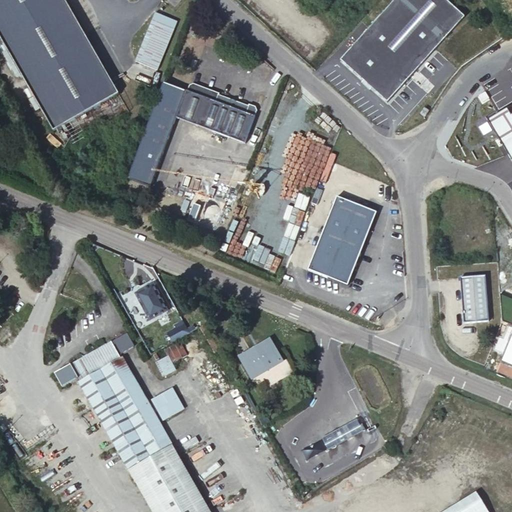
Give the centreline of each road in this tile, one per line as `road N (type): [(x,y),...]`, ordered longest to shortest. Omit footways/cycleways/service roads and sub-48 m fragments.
road 1 (tertiary): [(0,192),(412,359)]
road 2 (unclassified): [(402,169),(218,0)]
road 3 (unclassified): [(412,359),(416,285),(402,169)]
road 4 (unclassified): [(511,47),(468,77),(417,161)]
